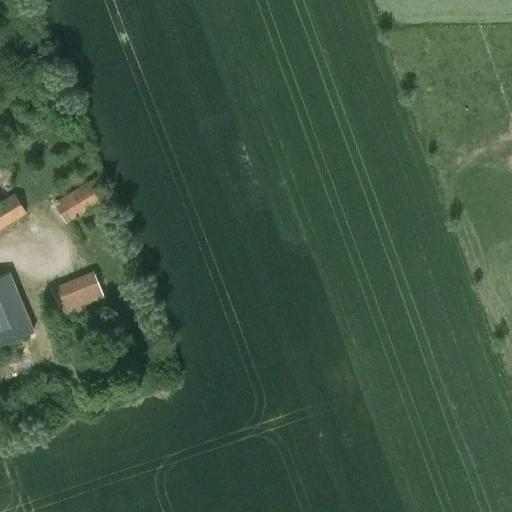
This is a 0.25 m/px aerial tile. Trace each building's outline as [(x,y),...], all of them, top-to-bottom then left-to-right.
[(93,179),(54,203),(65,223),(105,199),(93,179)] [(0,225),(26,212),(15,194),(0,202),(0,225)] [(0,345),(34,331),(8,270),(0,273),(0,345)] [(65,322),(107,305),(93,270),(51,288),(65,322)] [(135,364),(111,311),(94,318),(118,372),(135,364)] [(82,386),(117,372),(108,352),(73,366),(82,386)]
